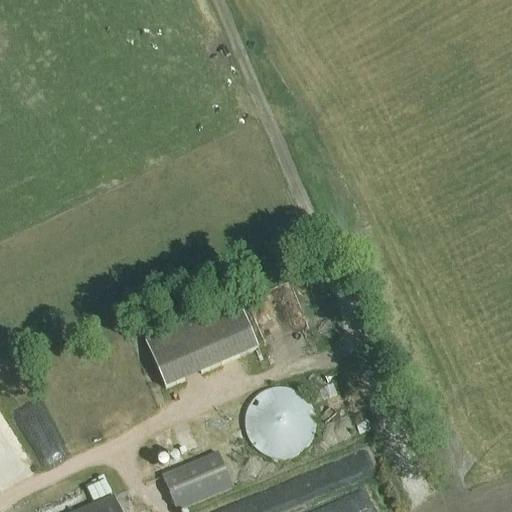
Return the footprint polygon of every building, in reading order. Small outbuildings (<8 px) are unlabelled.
[(149,353),(166,392),(258,352),(242,313),(149,353)] [(112,398),(144,385),(138,371),(106,383),(112,398)] [(315,421),(310,406),(299,395),(284,390),(268,392),(255,401),(246,414),(245,430),(250,445),(262,456),(277,461),(292,459),(305,450),(314,437),(315,421)] [(218,454),(161,478),(175,511),(182,511),(233,491),(218,454)] [(118,511),(112,498),(78,511),(118,511)]
